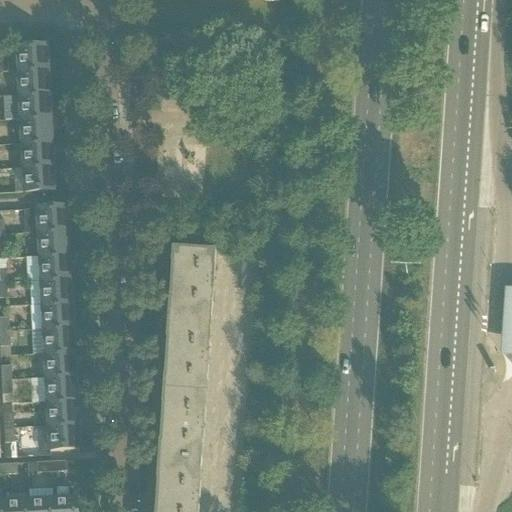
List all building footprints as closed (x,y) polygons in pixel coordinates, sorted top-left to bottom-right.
[(18,48),(19,72),(48,71),(47,46),(18,48)] [(19,72),(20,97),(50,95),(48,71),(19,72)] [(20,97),(21,121),(51,119),(50,95),(20,97)] [(21,121),(23,145),(52,143),(51,119),(21,121)] [(23,145),(24,169),(53,167),(52,143),(23,145)] [(53,167),(24,169),(25,194),(54,192),(53,167)] [(38,209),(39,234),(68,233),(67,208),(38,209)] [(39,234),(41,258),(70,257),(68,233),(39,234)] [(174,250),(169,322),(212,324),(214,291),(211,291),(211,281),(215,281),(217,253),(174,250)] [(227,253),(225,311),(243,311),(244,286),(245,286),(246,254),(227,253)] [(41,258),(26,259),(27,283),(42,282),(71,281),(70,257),(41,258)] [(42,282),(43,306),(72,305),(71,281),(42,282)] [(43,306),(44,331),(73,329),(72,305),(43,306)] [(9,319),(0,319),(0,334),(9,334),(9,319)] [(169,322),(165,393),(207,396),(209,367),(205,366),(206,357),(210,357),(212,324),(169,322)] [(44,331),(45,355),(74,353),(73,329),(44,331)] [(9,334),(0,334),(0,348),(10,348),(9,334)] [(45,355),(47,379),(76,377),(74,353),(45,355)] [(11,367),(1,368),(2,382),(12,382),(11,367)] [(47,379),(48,403),(77,401),(76,377),(47,379)] [(12,382),(2,382),(2,397),(12,396),(12,382)] [(165,393),(160,466),(202,469),(205,432),(201,432),(202,423),(205,423),(207,396),(165,393)] [(48,403),(49,427),(78,426),(77,401),(48,403)] [(13,416),(3,416),(4,431),(14,430),(13,416)] [(78,426),(49,427),(50,452),(79,450),(78,426)] [(14,430),(4,431),(5,460),(15,460),(15,445),(14,430)] [(216,430),(213,504),(219,504),(229,504),(232,431),(216,430)] [(65,463),(51,464),(51,472),(51,474),(52,479),(59,479),(58,473),(66,473),(65,463)] [(51,464),(37,464),(37,473),(37,475),(51,474),(51,472),(51,464)] [(17,465),(3,466),(3,476),(17,475),(17,465)] [(160,466),(156,511),(199,511),(200,508),(196,508),(197,498),(200,499),(202,469),(160,466)] [(52,489),(28,491),(29,502),(29,511),(53,511),(53,501),(52,489)] [(78,511),(77,500),(53,501),(53,511),(78,511)] [(29,511),(29,502),(4,503),(4,511),(29,511)]
